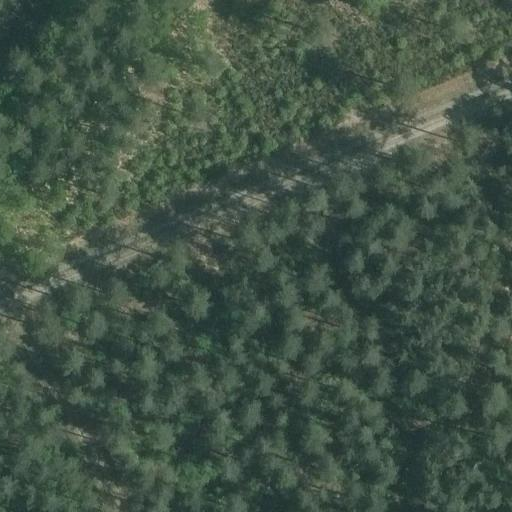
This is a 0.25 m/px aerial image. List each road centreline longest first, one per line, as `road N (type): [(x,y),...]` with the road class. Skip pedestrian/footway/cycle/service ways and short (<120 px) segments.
road 1 (track): [(511,92),(0,310)]
road 2 (track): [(0,290),(126,511)]
